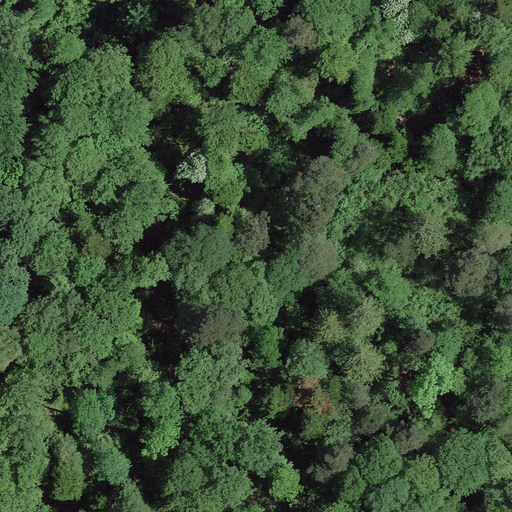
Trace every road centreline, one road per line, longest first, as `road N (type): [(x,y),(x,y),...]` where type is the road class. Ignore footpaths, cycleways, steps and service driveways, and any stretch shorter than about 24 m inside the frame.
road 1 (track): [(221,0),(103,56),(11,42),(0,50)]
road 2 (track): [(0,376),(20,416),(26,511)]
